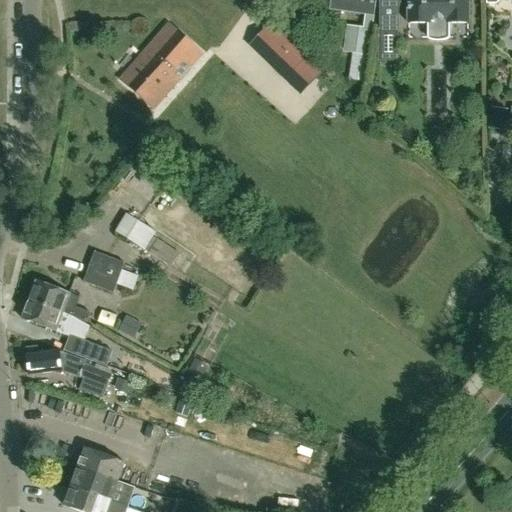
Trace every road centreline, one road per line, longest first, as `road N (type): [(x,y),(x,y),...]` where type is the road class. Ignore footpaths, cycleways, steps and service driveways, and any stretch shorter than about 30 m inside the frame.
road 1 (residential): [(0,262),(28,116),(29,0)]
road 2 (primary): [(511,413),(420,511)]
